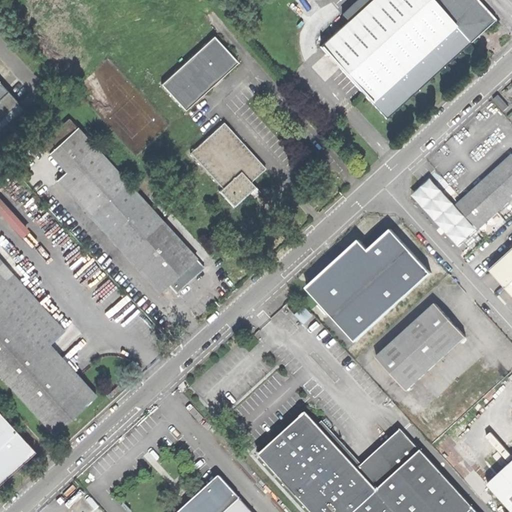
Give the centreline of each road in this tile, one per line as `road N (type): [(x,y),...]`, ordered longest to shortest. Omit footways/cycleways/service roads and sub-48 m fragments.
road 1 (unclassified): [(376,183),(16,511)]
road 2 (unclassified): [(376,183),(511,332)]
road 3 (unclassified): [(511,63),(376,183)]
